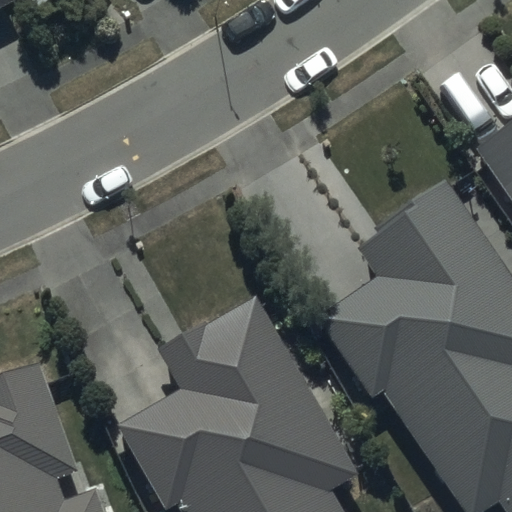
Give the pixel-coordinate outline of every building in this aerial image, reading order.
[(0,0),(0,14),(12,8),(7,0),(0,0)] [(27,0),(36,13),(55,0),(27,0)] [(511,123),(472,151),(511,208),(511,123)] [(511,511),(511,285),(440,183),(351,246),(376,280),(314,316),(367,400),(377,393),(460,511),(482,511),(496,503),(502,511),(511,511)] [(353,474),(250,300),(203,328),(201,324),(154,352),(176,390),(113,427),(163,511),(168,511),(174,509),(176,511),(337,511),(325,491),(353,474)] [(73,471),(34,365),(0,377),(0,511),(103,511),(94,488),(61,500),(53,478),(73,471)]
